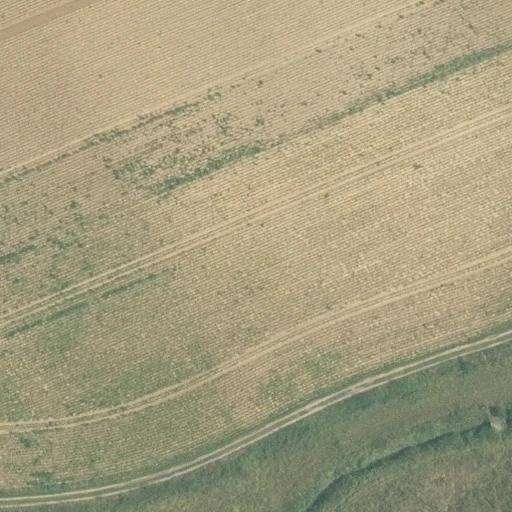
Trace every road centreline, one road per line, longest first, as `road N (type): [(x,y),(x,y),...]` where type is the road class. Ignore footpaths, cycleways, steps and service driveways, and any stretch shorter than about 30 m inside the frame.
road 1 (track): [(511,339),(306,416),(202,469),(111,498),(0,507)]
road 2 (track): [(407,378),(490,405),(504,440)]
